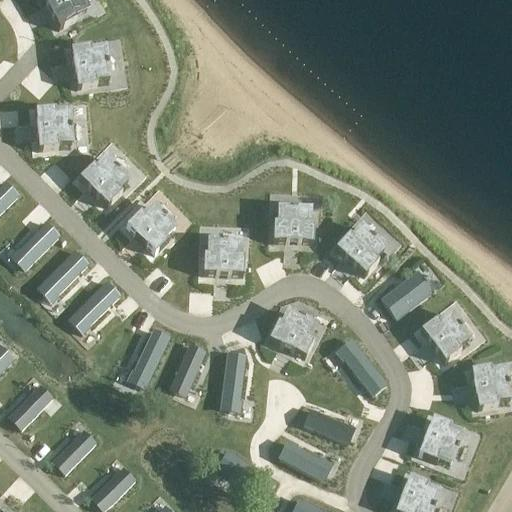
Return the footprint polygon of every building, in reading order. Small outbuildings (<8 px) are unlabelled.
[(40,0),(45,10),(46,13),(49,11),(53,19),(50,20),(52,23),(58,34),(76,25),(74,21),(86,14),(80,3),(82,2),(80,0),(40,0)] [(89,50),(69,53),(71,66),(72,69),(74,69),(75,77),(73,78),(73,81),(74,81),(76,93),(95,90),(95,85),(108,83),(106,70),(108,70),(107,65),(105,65),(103,53),(90,55),(89,50)] [(54,113),(34,114),(35,127),(35,130),(37,130),(38,139),(36,139),(36,142),(37,155),(57,153),(57,148),(70,147),(69,134),(71,134),(71,129),(69,129),(68,116),(54,117),(54,113)] [(92,169),(78,183),(87,192),(87,193),(89,195),(91,193),(97,199),(95,201),(97,203),(107,212),(121,198),(117,194),(127,184),(118,175),(119,174),(116,170),(114,172),(105,163),(95,172),(92,169)] [(0,216),(17,199),(5,187),(0,191),(0,216)] [(139,217),(125,231),(134,240),(136,242),(138,241),(144,247),(142,248),(144,251),(145,250),(154,259),(168,245),(164,242),(174,232),(165,223),(166,221),(163,218),(161,219),(152,210),(142,220),(139,217)] [(272,227),(272,247),(284,247),(284,248),(287,248),(287,246),(296,246),(296,248),(299,248),(312,249),(313,229),(308,228),(308,215),(295,214),(296,212),(291,212),(291,214),(278,214),(277,227),(272,227)] [(17,254),(9,262),(17,270),(19,269),(24,274),(58,240),(46,228),(19,255),(17,254)] [(347,239),(334,254),(343,262),(343,263),(345,265),(347,263),(353,269),(352,271),(354,273),(354,272),(364,281),(377,266),(374,263),(383,253),(373,244),(375,243),(371,239),(370,241),(360,232),(351,242),(347,239)] [(202,259),(201,279),(214,280),(217,280),(217,278),(226,278),(226,281),(229,281),(242,281),(243,261),(238,261),(238,247),(225,247),(226,245),(221,244),(221,247),(208,246),(207,260),(202,259)] [(41,288),(37,292),(42,298),(41,299),(49,307),(57,299),(56,298),(86,268),(74,256),(41,288)] [(416,277),(380,304),(395,324),(431,297),(425,289),(426,289),(423,285),(422,286),(416,277)] [(73,319),(69,323),(74,329),(73,330),(81,338),(89,330),(88,329),(118,299),(106,287),(73,319)] [(276,327),(268,345),(279,350),(279,351),(281,352),(283,350),(290,354),(289,356),(292,357),(304,363),(313,345),(308,343),(314,330),(303,325),(304,323),(299,321),(298,322),(287,317),(281,329),(276,327)] [(435,323),(419,335),(427,346),(428,348),(430,347),(436,354),(434,355),(435,358),(436,357),(443,368),(459,356),(456,352),(467,344),(460,333),(461,332),(458,328),(457,329),(449,319),(438,327),(435,323)] [(132,373),(128,384),(138,389),(139,387),(146,390),(151,378),(153,374),(168,343),(152,335),(137,367),(135,372),(134,374),(132,373)] [(346,352),(337,359),(344,368),(345,367),(372,400),(385,389),(357,353),(353,348),(347,353),(346,352)] [(0,376),(12,365),(6,359),(7,358),(0,350),(0,376)] [(188,350),(168,393),(185,401),(204,357),(188,350)] [(220,405),(220,411),(227,412),(227,413),(238,415),(240,404),(238,403),(244,361),(226,359),(220,405)] [(489,371),(469,375),(472,387),(471,387),(472,390),(474,390),(476,398),(473,399),(474,402),(477,414),(496,411),(495,406),(509,404),(506,391),(509,390),(508,386),(506,386),(503,373),(490,376),(489,371)] [(39,390),(7,422),(20,435),(52,402),(51,401),(50,403),(39,392),(40,390),(39,390)] [(309,414),(302,430),(347,448),(353,432),(309,414)] [(421,448),(417,460),(435,467),(437,462),(450,467),(454,455),(456,456),(458,452),(456,451),(461,439),(448,434),(450,429),(431,422),(427,434),(426,434),(425,437),(427,438),(424,446),(422,445),(421,448)] [(469,432),(449,482),(484,496),(495,470),(475,462),(485,439),(469,432)] [(83,434),(51,467),(63,479),(95,447),(95,446),(93,447),(82,436),(84,435),(83,434)] [(286,447),(278,463),(321,485),(324,478),(326,479),(331,468),(321,463),(320,465),(286,447)] [(224,463),(218,473),(228,479),(229,478),(264,501),(274,486),(235,461),(230,458),(226,464),(224,463)] [(122,472),(90,504),(97,511),(106,511),(135,484),(134,484),(133,485),(122,474),(123,472),(122,472)] [(398,506),(395,511),(434,511),(435,510),(433,509),(438,497),(425,492),(427,487),(408,480),(403,492),(402,495),(404,496),(401,504),(399,503),(398,506)]
